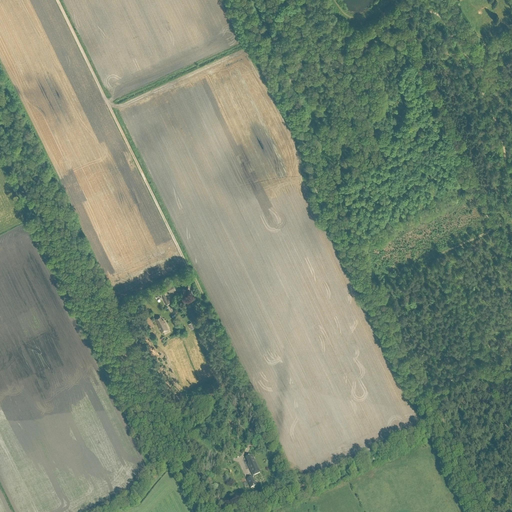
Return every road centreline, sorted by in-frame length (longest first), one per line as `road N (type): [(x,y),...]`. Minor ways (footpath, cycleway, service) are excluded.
road 1 (unknown): [(0,145),(143,446),(173,451),(197,511)]
road 2 (unknown): [(437,409),(381,304),(361,292),(352,274),(282,97),(294,83)]
road 3 (unknown): [(270,511),(416,442),(437,417)]
